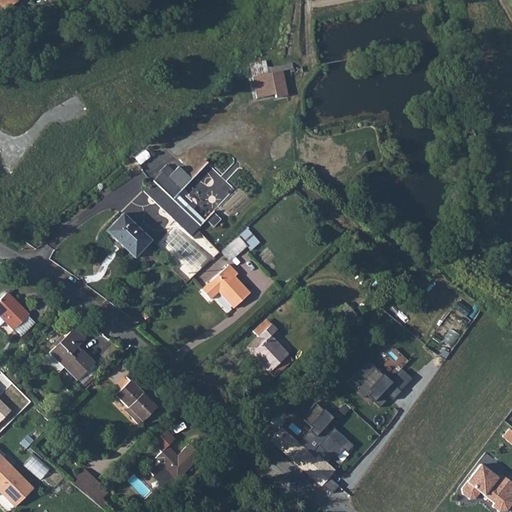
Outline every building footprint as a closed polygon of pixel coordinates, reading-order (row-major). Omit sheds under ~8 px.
[(0,0),(0,7),(3,12),(16,3),(14,1),(13,0),(0,0)] [(280,72),(251,77),(256,98),(273,94),(275,97),(286,95),(280,72)] [(167,165),(142,192),(189,236),(203,220),(211,212),(203,205),(225,182),(229,186),(236,180),(225,169),(218,176),(213,171),(218,166),(212,160),(200,172),(198,170),(191,177),(177,166),(173,171),(167,165)] [(214,211),(207,219),(215,226),(222,218),(214,211)] [(122,215),(105,233),(133,260),(151,242),(122,215)] [(237,238),(227,247),(237,258),(247,248),(238,238),(237,238)] [(226,265),(198,290),(207,300),(214,293),(229,309),(246,294),(231,277),(234,274),(226,265)] [(26,315),(14,302),(12,304),(2,294),(0,295),(0,320),(9,330),(26,315)] [(342,304),(323,322),(333,333),(352,315),(342,304)] [(262,344),(249,356),(266,374),(285,357),(268,339),(276,332),(270,326),(256,338),(262,344)] [(65,369),(78,382),(96,365),(82,351),(79,355),(75,351),(86,340),(75,329),(44,360),(59,374),(65,369)] [(244,350),(249,356),(262,344),(256,338),(251,343),(244,350)] [(128,418),(136,426),(144,420),(150,420),(153,418),(154,416),(152,412),(158,407),(151,399),(148,401),(143,395),(144,394),(131,380),(114,395),(126,408),(132,415),(128,418)] [(0,419),(8,411),(0,401),(0,419)] [(132,415),(126,408),(122,412),(128,418),(132,415)] [(276,434),(270,441),(292,461),(320,485),(333,469),(318,455),(316,457),(295,439),(300,433),(284,418),(278,425),(276,423),(271,429),(276,434)] [(201,459),(189,446),(177,457),(172,452),(167,447),(146,467),(155,475),(163,467),(172,475),(177,481),(201,459)] [(25,465),(41,479),(51,468),(35,454),(25,465)] [(29,488),(0,456),(0,494),(10,505),(29,488)] [(480,464),(461,488),(462,494),(469,499),(475,499),(480,492),(494,503),(492,506),(499,511),(507,511),(511,504),(511,494),(510,494),(511,491),(511,483),(499,474),(497,477),(480,464)] [(86,473),(92,478),(95,476),(84,466),(70,479),(75,483),(86,473)] [(98,480),(95,476),(92,478),(86,473),(75,483),(86,492),(98,480)] [(109,490),(98,480),(86,492),(97,501),(109,490)]
